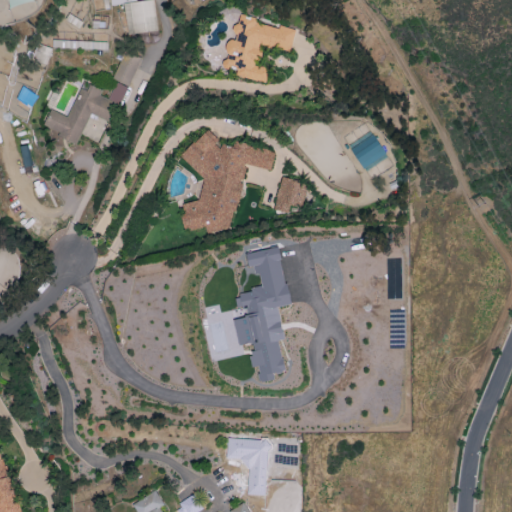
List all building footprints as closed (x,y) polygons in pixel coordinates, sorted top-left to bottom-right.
[(157,29),(152,0),(144,0),(123,3),(127,34),(157,29)] [(295,29),(278,25),(278,27),(255,23),(256,17),(238,14),(233,42),(228,41),(222,67),(236,70),(235,76),(266,82),(269,68),(254,65),(255,59),(258,60),(261,45),(291,51),(295,29)] [(158,41),(158,33),(129,32),(129,40),(158,41)] [(107,42),(71,41),(71,48),(106,49),(107,42)] [(50,47),(37,44),(34,60),(47,63),(50,47)] [(141,58),(124,51),(112,79),(129,86),(141,58)] [(68,116),(51,109),(43,128),(78,142),(89,113),(111,122),(126,86),(115,81),(110,94),(81,83),(68,116)] [(246,165),(271,170),(275,151),(258,147),(253,148),(248,143),(235,140),(233,147),(223,145),(215,147),(217,138),(208,129),(196,140),(194,141),(180,155),(203,179),(199,200),(184,203),(181,216),(184,229),(188,230),(205,227),(206,233),(229,229),(232,212),(237,208),(246,165)] [(361,168),(385,156),(375,135),(350,147),(361,168)] [(288,213),(290,204),(299,207),(306,184),(282,177),(273,209),(288,213)] [(261,285),(259,286),(235,298),(236,307),(240,307),(245,315),(239,318),(233,319),(238,345),(251,343),(255,351),(249,354),(251,367),(257,366),(259,380),(260,381),(274,379),(273,372),(284,371),(279,340),(283,338),(278,306),(289,304),(279,247),(246,253),(246,256),(255,274),(259,273),(261,285)] [(246,494),(265,495),(268,440),(227,438),(226,458),(248,460),(246,494)] [(0,511),(18,511),(14,489),(10,490),(7,477),(2,478),(0,466),(0,511)] [(161,511),(159,507),(163,504),(155,490),(132,503),(136,511),(161,511)] [(230,511),(249,511),(245,502),(229,509),(230,511)]
